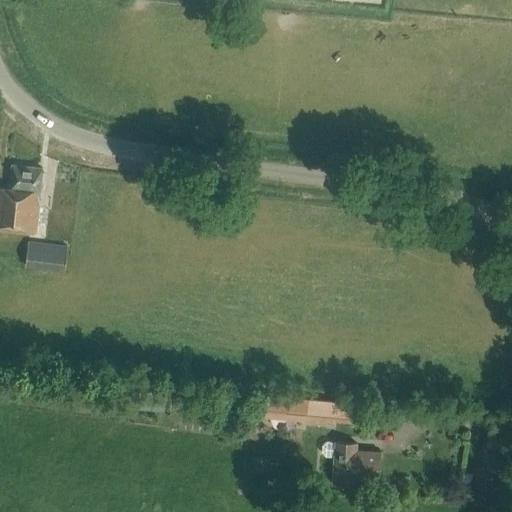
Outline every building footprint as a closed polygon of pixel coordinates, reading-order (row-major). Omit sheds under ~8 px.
[(0,229),(34,233),(40,168),(12,165),(10,189),(0,187),(0,229)] [(66,246),(28,241),(25,267),(63,271),(66,246)] [(137,406),(162,407),(162,392),(137,392),(137,406)] [(353,402),(259,394),(257,418),(334,424),(335,421),(351,422),(353,402)] [(325,457),(334,457),(333,482),(353,483),(354,477),(377,478),(378,452),(354,451),(355,442),(335,441),(335,442),(326,442),(321,445),(321,452),(325,457)]
